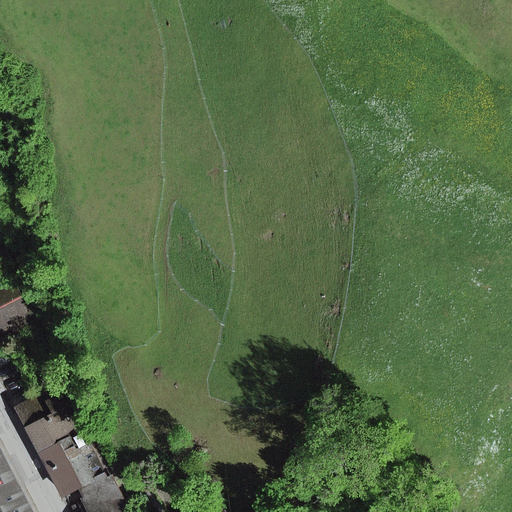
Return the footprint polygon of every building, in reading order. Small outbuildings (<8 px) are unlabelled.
[(34,293),(36,297),(43,293),(30,266),(15,273),(26,297),(34,293)] [(0,336),(32,321),(9,276),(0,280),(0,336)] [(35,400),(18,409),(43,453),(79,432),(60,396),(39,408),(35,400)] [(65,495),(80,487),(86,498),(105,487),(103,484),(112,479),(85,428),(79,432),(43,453),(65,495)] [(8,464),(0,467),(0,498),(20,488),(8,464)] [(122,511),(119,505),(124,503),(112,479),(103,484),(105,487),(86,498),(84,498),(91,511),(122,511)] [(0,498),(0,511),(32,511),(20,488),(0,498)]
